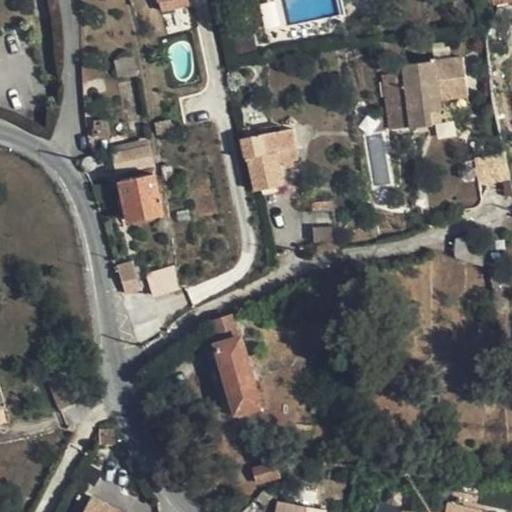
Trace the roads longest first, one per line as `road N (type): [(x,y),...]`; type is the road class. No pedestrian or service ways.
road 1 (residential): [(511,198),(405,243),(299,267),(216,299),(116,364)]
road 2 (residential): [(116,364),(91,225),(56,161)]
road 3 (residential): [(194,511),(153,458),(116,364)]
road 4 (residential): [(56,161),(68,120),(66,0)]
